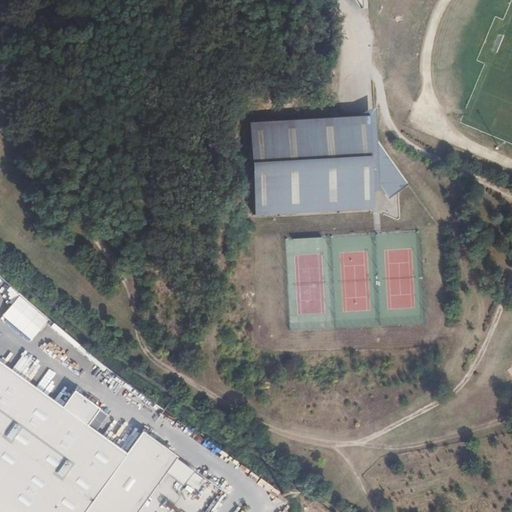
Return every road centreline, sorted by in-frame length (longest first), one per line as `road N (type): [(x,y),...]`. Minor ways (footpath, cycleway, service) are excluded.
road 1 (unknown): [(378,511),(332,445),(291,437),(221,403),(140,347),(118,279),(80,224)]
road 2 (unknown): [(511,282),(469,377),(364,442),(332,445)]
road 3 (unknown): [(358,63),(384,77),(388,128),(426,157),(511,198)]
road 4 (unknown): [(364,442),(389,450),(511,419)]
